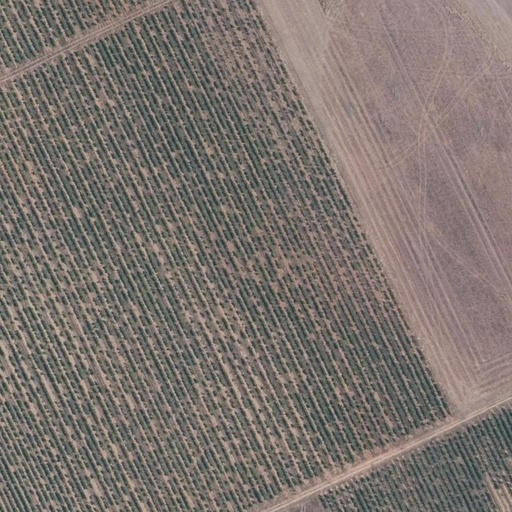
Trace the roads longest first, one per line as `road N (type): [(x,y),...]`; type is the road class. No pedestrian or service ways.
road 1 (track): [(267,511),(511,396)]
road 2 (track): [(0,80),(168,0)]
